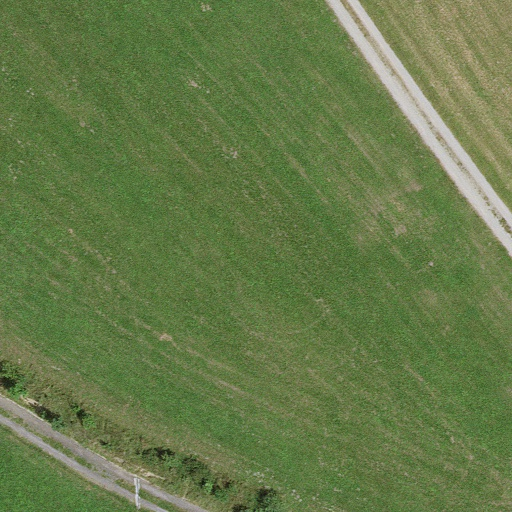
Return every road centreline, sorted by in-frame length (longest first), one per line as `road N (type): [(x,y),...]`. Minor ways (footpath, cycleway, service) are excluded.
road 1 (track): [(339,0),(511,224)]
road 2 (track): [(0,415),(166,511)]
